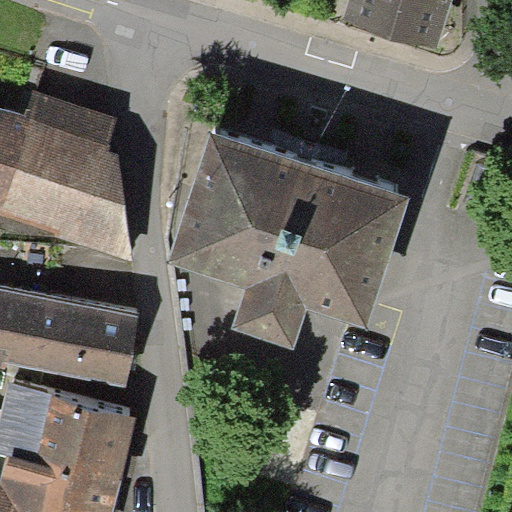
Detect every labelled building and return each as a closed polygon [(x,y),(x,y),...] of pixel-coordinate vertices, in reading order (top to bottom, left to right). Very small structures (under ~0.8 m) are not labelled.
[(440,0),(346,0),(345,4),(432,30),(440,0)] [(25,102),(0,94),(0,215),(129,254),(121,131),(108,127),(114,107),(31,82),(25,102)] [(210,110),(168,235),(245,260),(231,301),(289,321),(303,279),(363,299),(404,174),(210,110)] [(138,308),(0,285),(0,359),(126,380),(138,308)] [(0,454),(0,511),(124,511),(151,412),(21,377),(0,454)]
